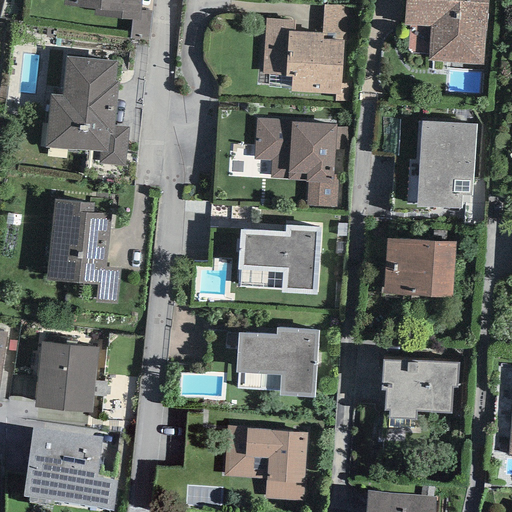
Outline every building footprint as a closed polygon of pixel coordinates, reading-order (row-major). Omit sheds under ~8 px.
[(63,0),(63,6),(94,9),(94,16),(132,19),(130,38),(150,40),(153,12),(140,10),(141,0),(63,0)] [(486,32),(488,0),(405,0),(404,26),(408,26),(407,50),(412,53),(428,54),(427,62),(482,65),(485,32),(486,32)] [(266,19),(262,74),(291,76),(290,91),(338,95),(342,40),(322,38),(323,34),(293,31),(294,21),(266,19)] [(117,61),(65,57),(62,95),(50,94),(45,147),(100,152),(99,164),(126,166),(129,127),(115,126),(118,82),(115,82),(117,61)] [(295,121),(255,119),(253,160),(270,161),(269,178),(287,179),(287,181),(307,182),(305,206),(336,207),(338,175),(333,175),(336,125),(295,123),(295,121)] [(472,197),(476,125),(421,121),(416,207),(461,209),(462,196),(472,197)] [(92,213),(93,203),(54,200),(46,280),(97,285),(95,302),(117,304),(120,268),(106,267),(111,214),(92,213)] [(317,295),(321,227),(286,225),(285,232),(240,230),(237,288),(281,291),(281,293),(317,295)] [(454,242),(386,239),(385,265),(382,265),(381,296),(452,298),(454,242)] [(314,399),(319,330),(276,327),(276,335),(238,333),(236,372),(238,372),(237,389),(279,391),(279,397),(314,399)] [(98,349),(40,343),(34,407),(92,413),(98,349)] [(457,388),(458,364),(384,360),(382,389),(386,389),(385,410),(389,411),(389,418),(415,419),(415,411),(450,413),(451,388),(457,388)] [(303,502),(306,432),(226,428),(223,476),(265,478),(264,500),(303,502)] [(97,486),(102,447),(32,438),(23,506),(68,511),(114,511),(117,489),(97,486)] [(435,511),(435,505),(366,501),(365,511),(435,511)]
